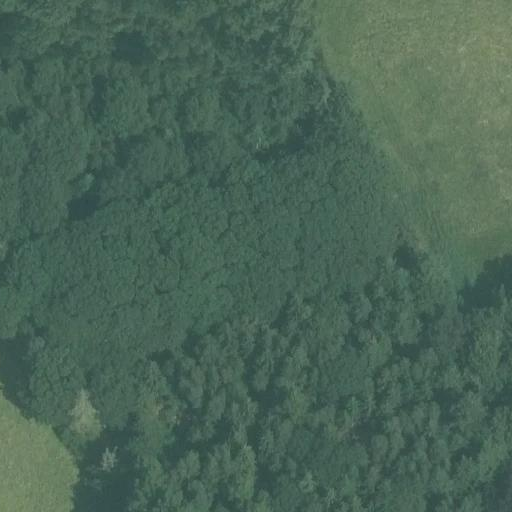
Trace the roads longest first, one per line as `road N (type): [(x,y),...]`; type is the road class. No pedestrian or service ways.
road 1 (track): [(274,0),(506,511)]
road 2 (track): [(137,511),(0,245)]
